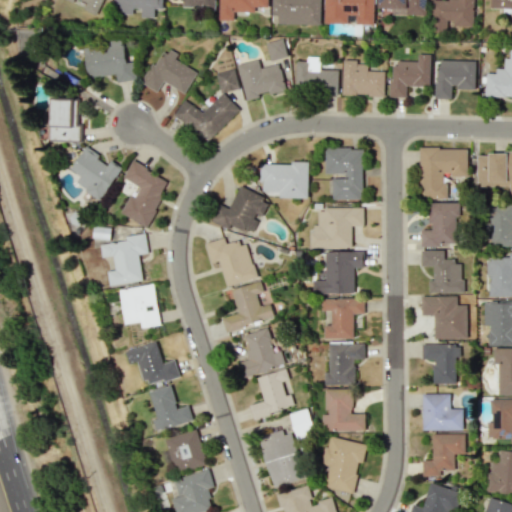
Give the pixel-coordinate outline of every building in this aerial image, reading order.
[(97,16),(103,0),(66,0),(72,2),(73,0),(80,0),(86,2),(83,10),(97,16)] [(113,0),(113,13),(132,13),(132,8),(140,8),(140,17),(154,17),(154,9),(162,9),(162,0),(113,0)] [(267,7),(267,0),(218,0),(218,20),(233,20),(233,11),(254,12),(254,6),(267,7)] [(320,25),(320,0),(271,0),(271,15),(277,15),(277,24),(320,25)] [(323,0),(323,23),(347,23),(347,15),(355,15),(355,24),(372,25),(372,0),(323,0)] [(378,0),(378,7),(391,8),(391,14),(426,15),(426,0),(378,0)] [(473,0),(431,0),(431,27),(448,28),(448,24),(473,25),(473,0)] [(511,0),(490,0),(490,7),(503,8),(503,13),(511,13),(511,0)] [(282,39),(265,43),(270,60),(286,56),(282,39)] [(122,41),(82,47),(87,78),(115,74),(116,82),(135,79),(132,61),(125,62),(122,41)] [(511,101),(511,45),(510,46),(509,58),(504,58),(503,68),(496,68),(496,73),(486,73),(485,96),(511,97),(511,101)] [(184,93),(196,72),(175,60),(178,54),(164,46),(142,83),(156,92),(163,81),(184,93)] [(391,97),(406,97),(406,85),(430,86),(430,54),(417,53),(417,61),(391,60),(391,97)] [(296,60),(295,91),(337,92),(338,70),(319,69),(319,57),(306,56),(306,61),(296,60)] [(237,64),(245,98),(269,93),(269,95),(285,92),(279,63),(260,67),(258,59),(237,64)] [(367,71),(367,64),(357,64),(357,59),(342,60),(342,95),(384,95),(384,71),(367,71)] [(435,98),(451,98),(452,88),(475,88),(475,60),(436,60),(435,98)] [(238,89),(234,69),(215,73),(220,92),(238,89)] [(239,109),(222,92),(200,113),(186,99),(175,111),(206,142),(239,109)] [(81,142),(81,126),(77,125),(78,98),(51,97),(50,141),(81,142)] [(70,169),(80,175),(74,183),(99,200),(121,167),(109,160),(107,163),(84,147),(70,169)] [(362,199),(363,148),(324,147),(324,173),(343,173),(343,178),(331,178),(331,199),(362,199)] [(419,198),(447,199),(447,182),(443,182),(443,172),(451,172),(451,177),(467,177),(467,148),(419,147),(419,198)] [(511,152),(476,152),(476,185),(509,186),(509,198),(511,198),(511,152)] [(119,214),(147,227),(169,179),(130,161),(122,179),(139,187),(134,197),(128,194),(119,214)] [(261,162),(260,191),(278,191),(278,197),(307,198),(308,163),(261,162)] [(229,208),(218,203),(209,221),(227,229),(230,223),(251,233),(259,217),(261,218),(269,200),(239,186),(229,208)] [(428,202),(428,229),(420,229),(420,245),(458,245),(458,202),(428,202)] [(511,245),(511,204),(490,205),(490,222),(487,222),(486,246),(511,245)] [(362,207),(316,208),(317,225),(309,225),(310,248),(351,247),(351,226),(363,225),(362,207)] [(142,280),(138,254),(147,253),(144,233),(124,236),(125,240),(99,244),(101,257),(112,255),(114,269),(106,271),(109,285),(142,280)] [(219,261),(226,286),(256,278),(246,240),(226,245),(224,237),(205,243),(210,263),(219,261)] [(464,292),(463,278),(460,278),(460,261),(444,261),(443,250),(420,250),(420,266),(432,266),(433,280),(428,280),(428,293),(464,292)] [(363,251),(324,251),(324,280),(311,280),(312,293),(353,293),(353,267),(363,267),(363,251)] [(511,296),(511,252),(507,252),(507,257),(485,257),(485,277),(488,277),(488,297),(511,296)] [(231,288),(237,313),(222,317),(225,331),(274,318),(270,303),(259,306),(256,293),(263,291),(260,281),(231,288)] [(154,284),(119,288),(123,323),(140,322),(140,327),(158,325),(154,284)] [(466,305),(456,305),(456,296),(421,295),(421,315),(433,315),(433,338),(466,338),(466,305)] [(323,338),(353,338),(352,313),(363,313),(363,298),(321,298),(321,311),(330,311),(330,324),(323,324),(323,338)] [(511,300),(483,301),(483,325),(488,324),(488,345),(511,344),(511,300)] [(284,365),(280,350),(274,352),(266,327),(244,334),(248,349),(245,350),(248,359),(235,363),(240,378),(284,365)] [(179,376),(174,359),(162,363),(156,341),(124,350),(128,363),(137,361),(144,385),(179,376)] [(328,372),(324,372),(324,384),(354,385),(354,359),(364,359),(364,343),(328,342),(328,372)] [(421,359),(433,359),(432,383),(457,383),(458,344),(421,343),(421,359)] [(498,363),(497,394),(511,394),(511,347),(493,347),(492,363),(498,363)] [(252,417),(293,407),(290,393),(284,395),(281,381),(288,379),(286,369),(257,376),(263,401),(249,404),(252,417)] [(148,391),(156,418),(152,419),(155,430),(192,421),(188,405),(177,408),(171,384),(148,391)] [(364,430),(364,413),(352,413),(352,388),(325,388),(325,414),(321,414),(321,430),(364,430)] [(422,430),(462,429),(462,400),(451,401),(451,393),(421,393),(422,430)] [(511,399),(490,399),(490,422),(487,422),(487,438),(510,438),(510,443),(511,442),(511,399)] [(296,438),(312,434),(307,409),(290,412),(296,438)] [(164,437),(167,450),(162,451),(164,461),(173,459),(176,471),(205,464),(196,429),(164,437)] [(273,488),(305,479),(292,432),(283,435),(282,430),(258,436),(273,488)] [(439,476),(439,469),(454,469),(454,453),(464,453),(464,434),(432,434),(432,459),(422,459),(422,476),(439,476)] [(366,444),(327,436),(321,464),(328,465),(323,487),(352,493),(358,462),(362,463),(366,444)] [(486,493),(511,494),(511,451),(499,450),(499,462),(488,462),(486,493)] [(175,511),(200,511),(212,509),(206,488),(212,486),(208,469),(172,478),(177,497),(172,498),(175,511)] [(451,511),(458,490),(428,483),(422,507),(411,504),(409,511),(451,511)] [(284,511),(335,511),(332,498),(311,503),(307,485),(279,492),(284,511)] [(511,511),(511,503),(488,497),(483,511),(511,511)]
